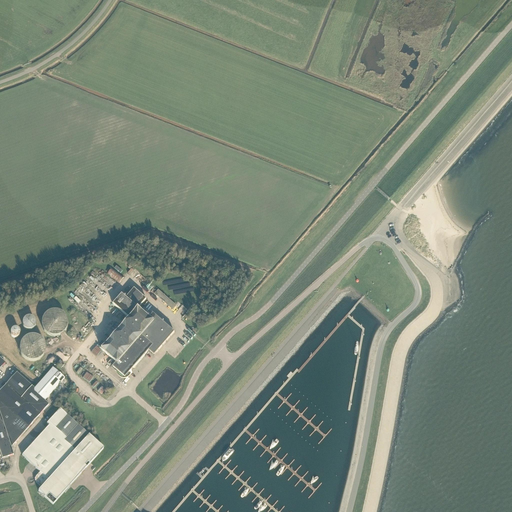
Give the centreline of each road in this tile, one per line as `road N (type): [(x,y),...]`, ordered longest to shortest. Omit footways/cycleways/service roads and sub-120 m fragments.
road 1 (tertiary): [(217,348),(267,307),(511,24)]
road 2 (unclassified): [(105,511),(232,360),(217,348)]
road 3 (tertiary): [(82,511),(165,424),(217,348)]
road 4 (unclassified): [(0,81),(73,43),(109,0)]
